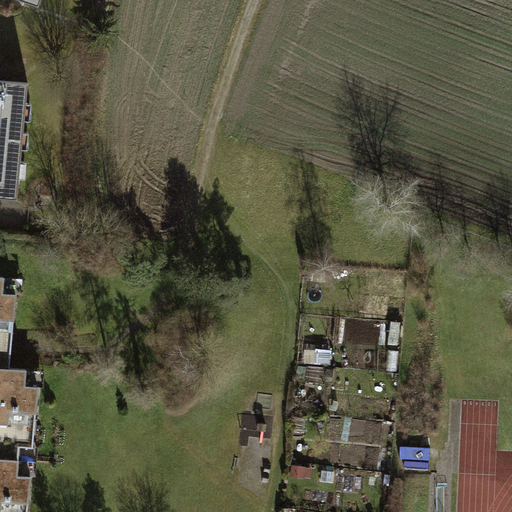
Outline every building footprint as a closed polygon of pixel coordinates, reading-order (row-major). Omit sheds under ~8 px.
[(29,83),(0,79),(0,196),(18,199),(29,83)] [(0,382),(26,385),(27,369),(9,367),(16,293),(3,292),(4,277),(0,276),(0,382)] [(33,446),(39,386),(26,385),(0,382),(0,458),(19,460),(21,445),(33,446)] [(403,439),(403,465),(432,465),(433,439),(403,439)] [(18,474),(19,460),(0,458),(0,511),(27,511),(31,475),(18,474)]
